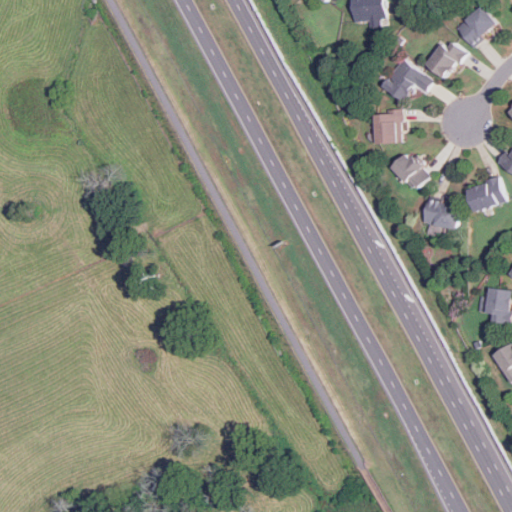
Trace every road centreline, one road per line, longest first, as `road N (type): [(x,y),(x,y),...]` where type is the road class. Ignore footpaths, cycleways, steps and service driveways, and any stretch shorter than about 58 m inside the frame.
road 1 (trunk): [(185,0),(458,511)]
road 2 (trunk): [(511,497),(302,109)]
road 3 (trunk): [(302,109),(242,0)]
